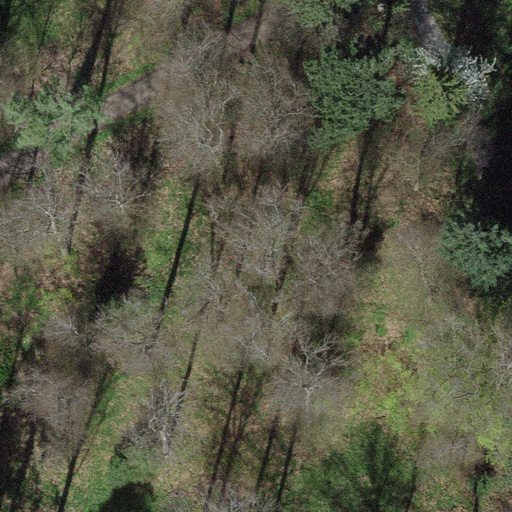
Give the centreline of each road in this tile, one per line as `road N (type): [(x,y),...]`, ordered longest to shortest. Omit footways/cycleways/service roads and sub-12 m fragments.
road 1 (track): [(0,179),(262,0)]
road 2 (unclassified): [(405,0),(511,237)]
